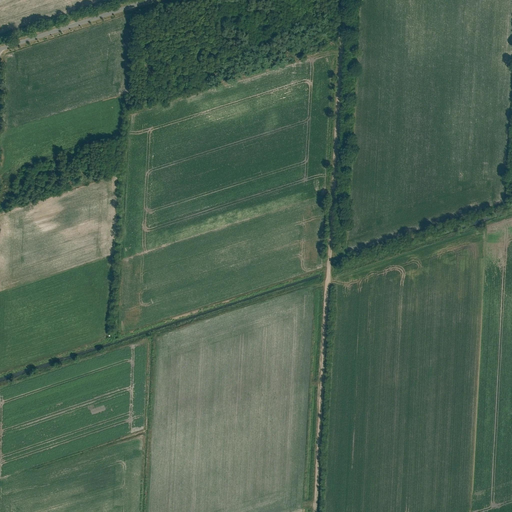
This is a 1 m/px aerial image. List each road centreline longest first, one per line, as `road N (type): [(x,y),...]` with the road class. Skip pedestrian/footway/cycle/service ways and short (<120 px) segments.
road 1 (track): [(343,0),(316,511)]
road 2 (unclassified): [(145,0),(0,48)]
